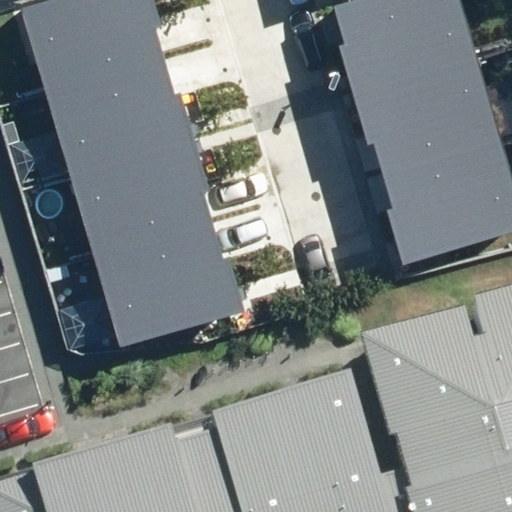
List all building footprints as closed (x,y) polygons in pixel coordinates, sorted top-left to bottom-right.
[(150,0),(46,0),(26,6),(49,88),(166,56),(150,0)] [(442,0),(314,0),(340,83),(457,48),(442,0)] [(457,48),(340,83),(366,168),(482,133),(457,48)] [(166,56),(49,88),(72,170),(189,138),(166,56)] [(482,133),(366,168),(391,253),(508,218),(482,133)] [(189,138),(72,170),(95,252),(212,220),(189,138)] [(212,220),(95,252),(117,334),(234,302),(212,220)] [(21,484),(29,511),(511,511),(511,302),(400,336),(409,366),(21,484)]
